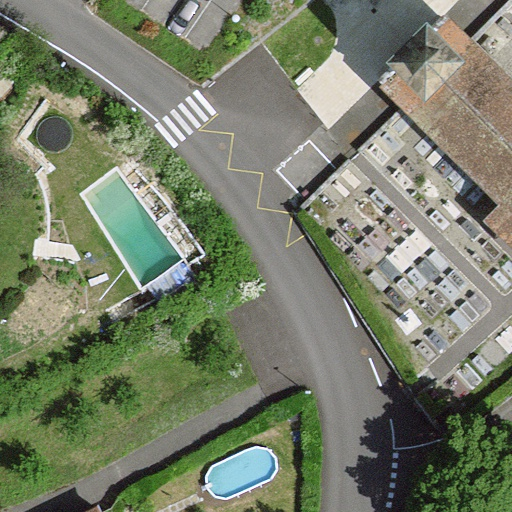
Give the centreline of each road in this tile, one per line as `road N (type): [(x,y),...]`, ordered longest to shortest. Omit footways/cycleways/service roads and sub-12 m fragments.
road 1 (residential): [(33,0),(193,119),(238,172),(348,368),(360,429),(356,507)]
road 2 (residential): [(356,507),(511,407)]
